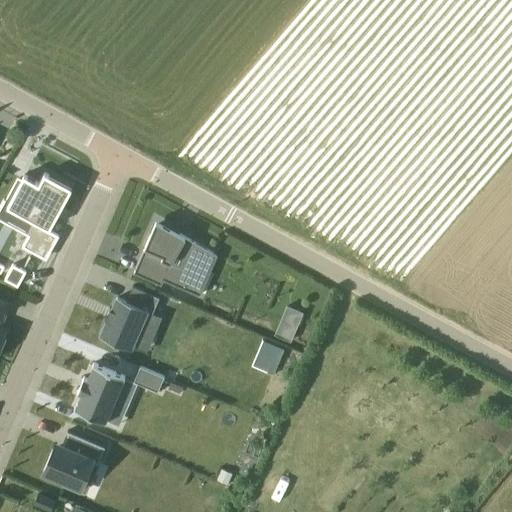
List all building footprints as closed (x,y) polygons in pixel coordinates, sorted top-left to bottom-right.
[(39,183),(24,175),(8,206),(36,221),(23,246),(46,259),(59,235),(47,229),(48,227),(50,228),(72,187),(45,172),(39,183)] [(214,253),(180,234),(158,224),(153,236),(150,235),(144,251),(146,252),(138,272),(135,271),(134,272),(162,284),(164,279),(200,295),(201,293),(197,292),(214,253)] [(5,279),(18,286),(26,271),(13,264),(5,279)] [(110,307),(110,309),(112,310),(109,318),(106,317),(106,318),(108,319),(102,334),(131,347),(147,311),(153,313),(160,297),(133,285),(127,301),(118,297),(113,308),(110,307)] [(0,325),(0,319),(1,318),(3,319),(10,302),(0,297),(0,347),(8,329),(0,325)] [(297,325),(281,319),(275,334),(291,341),(297,325)] [(285,348),(264,339),(258,354),(279,363),(285,348)] [(75,406),(75,408),(106,421),(107,420),(106,420),(124,377),(125,378),(126,376),(94,363),(93,364),(94,364),(88,379),(85,378),(85,377),(84,376),(78,391),(79,392),(79,391),(82,392),(76,407),(75,406)] [(165,376),(141,366),(134,382),(158,392),(165,376)] [(59,452),(53,449),(43,471),(64,480),(62,485),(81,493),(81,491),(80,491),(94,460),(98,462),(105,445),(67,429),(67,431),(68,431),(59,452)] [(222,470),(217,481),(227,485),(232,474),(222,470)] [(33,505),(50,511),(56,499),(38,492),(33,505)]
